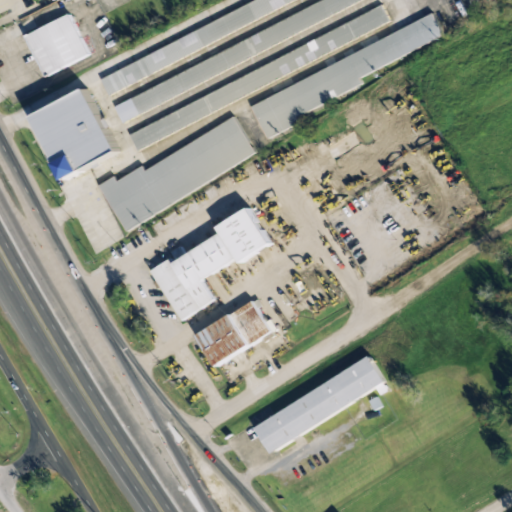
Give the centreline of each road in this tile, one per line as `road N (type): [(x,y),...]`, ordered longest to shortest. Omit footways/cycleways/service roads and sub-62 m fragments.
road 1 (motorway): [(174,511),(14,254)]
road 2 (motorway): [(0,270),(148,511)]
road 3 (tertiary): [(258,511),(167,413),(131,360)]
road 4 (tertiary): [(95,313),(0,146)]
road 5 (tertiary): [(0,351),(91,511)]
road 6 (motorway): [(201,511),(122,365)]
